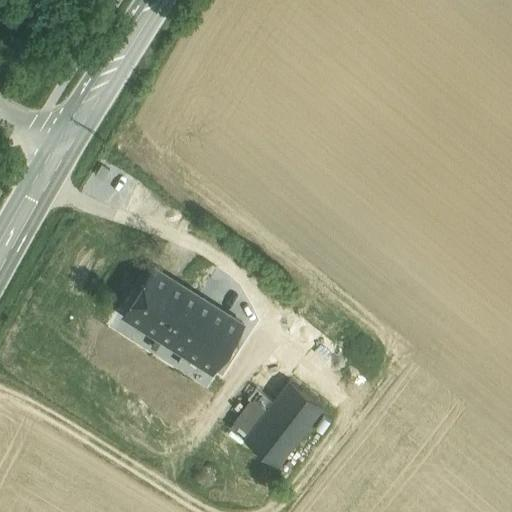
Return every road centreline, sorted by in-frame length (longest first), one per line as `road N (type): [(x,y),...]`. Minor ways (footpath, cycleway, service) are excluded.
road 1 (track): [(181,372),(246,375),(261,355),(267,320),(257,294),(231,261),(188,237),(41,181)]
road 2 (secondary): [(0,261),(56,153),(158,0)]
